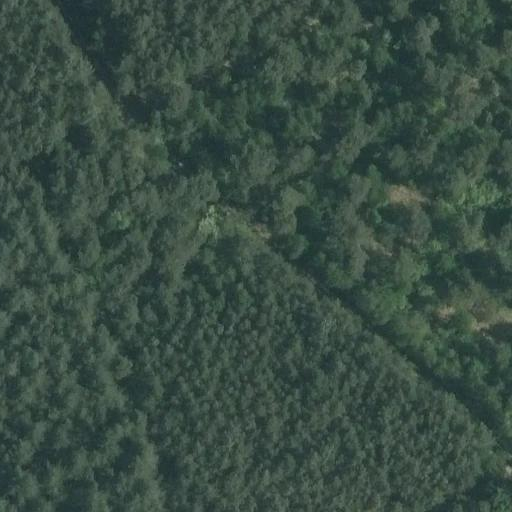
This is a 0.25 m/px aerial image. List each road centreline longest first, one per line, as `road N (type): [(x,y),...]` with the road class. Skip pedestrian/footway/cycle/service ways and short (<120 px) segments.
road 1 (track): [(511,448),(145,132),(60,0)]
road 2 (track): [(121,135),(511,478)]
road 3 (track): [(135,121),(361,0)]
road 4 (track): [(33,0),(121,135)]
